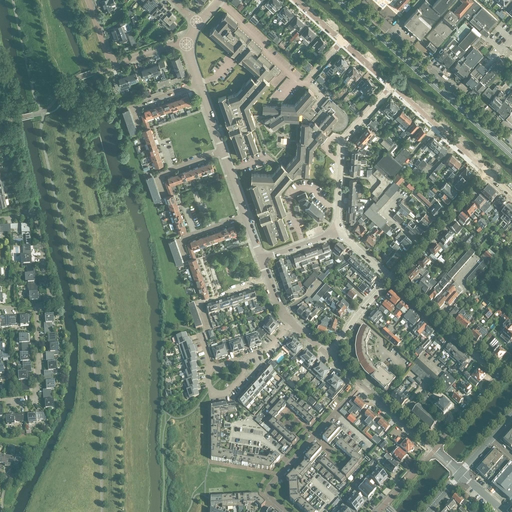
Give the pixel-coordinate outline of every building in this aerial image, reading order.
[(105,0),(100,2),(104,12),(112,9),(111,6),(115,4),(113,0),(105,0)] [(143,0),(144,0),(152,8),(149,11),(149,12),(157,3),(159,1),(157,0),(143,0)] [(264,5),(269,9),(277,0),(268,0),(268,1),(264,5)] [(278,0),(277,0),(269,9),(274,13),(277,10),(282,3),(278,0)] [(399,0),(394,5),(400,10),(405,5),(407,3),(409,0),(399,0)] [(441,14),(432,6),(425,0),(426,0),(418,9),(418,8),(404,23),(420,37),(441,14)] [(453,29),(453,28),(453,27),(465,15),(481,29),(480,29),(487,35),(489,32),(487,30),(497,19),(475,0),(461,0),(463,2),(453,13),(449,10),(426,36),(431,41),(430,42),(426,46),(433,52),(436,48),(436,47),(437,46),(437,47),(453,29)] [(437,0),(432,6),(441,14),(453,0),(437,0)] [(161,7),(157,3),(149,12),(151,13),(154,16),(157,12),(161,16),(166,11),(168,9),(163,5),(161,7)] [(285,5),(279,12),(277,14),(278,16),(276,18),(279,21),(289,10),(285,5)] [(289,10),(280,20),(285,24),(294,14),(289,10)] [(170,15),(166,11),(161,16),(170,24),(169,25),(173,28),(177,24),(174,21),(177,17),(172,13),(170,15)] [(273,64),(261,54),(257,58),(250,52),(252,50),(257,55),(263,49),(251,39),(248,44),(245,42),(249,37),(238,27),(234,32),(235,33),(234,34),(229,30),(231,28),(233,29),(238,23),(227,14),(227,13),(220,21),(221,21),(215,27),(209,33),(210,33),(228,49),(228,50),(228,49),(228,50),(234,55),(234,54),(236,56),(236,57),(236,56),(236,57),(242,62),(242,61),(255,73),(254,73),(260,78),(257,82),(251,77),(237,93),(228,96),(228,97),(227,98),(226,96),(218,98),(218,99),(219,99),(226,119),(225,119),(228,127),(228,126),(229,129),(229,128),(228,129),(229,129),(231,136),(232,136),(239,156),(238,156),(239,156),(246,154),(246,153),(244,148),(248,147),(250,152),(258,150),(258,149),(257,149),(250,129),(251,129),(250,129),(250,128),(256,126),(255,125),(252,118),(255,117),(265,118),(267,116),(266,114),(264,115),(255,114),(252,115),(248,106),(269,83),(268,82),(274,76),(275,77),(276,76),(277,76),(281,71),(274,65),(271,70),(269,68),(273,64)] [(258,21),(253,16),(250,19),(255,24),(258,21)] [(291,23),(295,26),(301,20),(297,16),(291,23)] [(301,20),(295,26),(299,30),(305,24),(301,20)] [(122,25),(109,29),(109,30),(110,30),(110,29),(112,35),(114,41),(113,41),(114,41),(120,39),(121,41),(127,39),(122,25)] [(437,56),(435,58),(440,62),(441,60),(443,61),(448,55),(447,55),(449,53),(457,43),(458,43),(470,29),(467,25),(455,38),(453,37),(446,45),(444,43),(441,46),(443,48),(436,56),(437,56)] [(302,33),(307,37),(304,39),(305,39),(312,30),(308,26),(302,33)] [(457,43),(449,53),(455,59),(456,60),(472,43),(474,45),(481,38),(479,36),(471,28),(470,29),(458,43),(457,43)] [(312,30),(305,39),(309,43),(317,34),(312,30)] [(276,35),(274,33),(273,33),(270,31),(267,35),(272,39),(276,35)] [(293,41),(299,34),(297,32),(290,40),(291,41),(292,40),(293,41)] [(276,35),(272,40),(277,44),(281,40),(276,35)] [(316,44),(318,46),(323,40),(320,37),(312,45),(314,47),(316,44)] [(318,54),(320,52),(327,44),(323,40),(318,46),(314,51),(318,54)] [(463,55),(451,68),(456,73),(453,77),(459,82),(470,69),(472,70),(474,68),(473,67),(483,56),(473,47),(464,56),(463,55)] [(448,55),(443,61),(448,66),(455,59),(449,53),(447,55),(448,55)] [(171,57),(174,67),(182,64),(179,56),(175,57),(174,55),(171,57)] [(341,56),(336,63),(333,65),(335,66),(333,69),(331,68),(328,70),(328,71),(327,72),(330,76),(332,74),(335,71),(336,71),(337,70),(346,60),(341,56)] [(488,71),(473,88),(479,94),(506,64),(499,58),(488,71)] [(158,63),(150,66),(153,74),(162,71),(161,71),(167,68),(163,59),(157,61),(158,63)] [(306,60),(301,65),(305,69),(310,63),(306,60)] [(341,73),(344,70),(350,64),(346,60),(337,70),(338,70),(337,71),(340,73),(341,73)] [(472,70),(463,80),(473,88),(488,71),(479,63),(472,71),(472,70)] [(182,64),(174,67),(177,76),(170,78),(170,77),(155,82),(157,88),(165,85),(166,86),(172,84),(172,83),(183,78),(182,74),(185,73),(182,64)] [(141,67),(137,68),(141,78),(144,77),(153,74),(150,66),(141,69),(141,67)] [(347,73),(349,75),(345,79),(343,81),(345,83),(346,82),(347,81),(349,80),(357,70),(353,67),(347,73)] [(135,72),(127,75),(130,82),(138,79),(141,78),(137,68),(134,69),(135,72)] [(357,70),(349,80),(351,81),(353,79),(356,81),(361,74),(357,70)] [(121,85),(130,82),(127,75),(119,78),(118,76),(112,78),(116,87),(121,85)] [(362,88),(364,90),(371,82),(369,80),(368,80),(367,79),(361,86),(359,83),(353,89),(355,91),(357,88),(359,90),(362,88)] [(371,82),(364,90),(362,92),(365,95),(364,97),(366,99),(371,94),(369,93),(375,86),(374,85),(371,82)] [(488,99),(499,87),(496,85),(492,90),(488,87),(482,94),(488,99)] [(314,94),(308,89),(294,105),(281,104),(281,106),(278,106),(263,105),(262,113),(262,112),(265,113),(266,114),(267,116),(268,117),(264,120),(265,121),(268,121),(270,119),(271,121),(269,122),(269,121),(269,122),(273,128),(285,120),(298,120),(298,121),(299,119),(303,123),(301,123),(302,123),(300,140),(300,143),(297,142),(297,143),(296,154),(286,166),(288,168),(291,171),(293,170),(294,171),(293,171),(293,174),(294,175),(296,173),(301,173),(301,175),(308,176),(308,175),(309,163),(309,162),(308,162),(308,160),(312,160),(313,148),(320,139),(321,140),(321,141),(327,134),(327,133),(324,131),(325,129),(326,130),(326,129),(330,125),(333,127),(336,128),(340,127),(343,125),(345,122),(345,117),(344,114),(335,106),(336,105),(332,101),(332,102),(329,100),(318,113),(311,106),(317,99),(312,95),(314,94)] [(489,103),(496,109),(502,101),(500,100),(505,94),(501,91),(498,94),(499,94),(497,97),(496,96),(489,103)] [(188,95),(181,97),(184,105),(190,103),(188,95)] [(181,97),(175,99),(178,107),(184,105),(181,97)] [(175,99),(169,102),(172,109),(178,107),(175,99)] [(385,107),(389,111),(395,104),(390,100),(385,107)] [(503,101),(502,101),(496,109),(506,118),(510,113),(509,112),(511,108),(511,107),(504,100),(503,101)] [(169,102),(163,104),(165,111),(172,109),(169,102)] [(163,104),(157,106),(159,114),(165,111),(163,104)] [(395,104),(386,114),(390,118),(392,119),(399,112),(397,110),(399,108),(395,104)] [(157,106),(150,108),(153,116),(159,114),(157,106)] [(141,114),(144,121),(147,120),(147,118),(153,116),(150,108),(144,110),(145,113),(141,114)] [(399,119),(401,122),(407,115),(402,111),(394,120),(397,122),(399,119)] [(407,115),(401,122),(403,124),(401,126),(404,128),(412,120),(407,115)] [(147,120),(144,121),(146,128),(143,129),(145,136),(152,133),(150,127),(147,120)] [(414,122),(407,129),(406,131),(410,135),(419,126),(414,122)] [(368,128),(364,133),(371,139),(373,137),(371,135),(373,133),(368,128)] [(420,139),(426,132),(421,128),(412,138),(409,142),(410,143),(413,139),(415,141),(417,137),(420,139)] [(152,133),(145,136),(147,142),(154,139),(152,133)] [(371,139),(364,133),(360,137),(365,142),(369,137),(371,139),(369,142),(372,144),(374,142),(371,140),(371,139)] [(365,142),(360,137),(355,142),(361,146),(365,142)] [(391,146),(394,142),(388,137),(385,140),(391,146)] [(434,138),(426,146),(425,148),(427,150),(430,146),(432,148),(438,142),(434,138)] [(154,139),(147,142),(149,148),(156,146),(154,139)] [(388,149),(390,146),(383,140),(381,143),(388,149)] [(438,142),(432,148),(437,152),(443,146),(438,142)] [(156,146),(149,148),(151,154),(159,152),(156,146)] [(443,146),(437,152),(439,155),(438,157),(437,157),(436,158),(438,160),(439,159),(440,159),(447,150),(443,146)] [(387,151),(380,159),(374,166),(378,169),(380,171),(383,173),(385,176),(389,180),(402,165),(401,164),(411,153),(404,147),(394,158),(387,151)] [(159,152),(151,154),(153,161),(161,158),(159,152)] [(447,165),(449,167),(456,158),(452,154),(446,161),(449,163),(447,165)] [(161,158),(153,161),(155,167),(163,164),(161,158)] [(456,158),(449,167),(451,168),(453,167),(455,169),(461,163),(456,158)] [(421,170),(427,163),(423,159),(421,161),(418,159),(414,163),(421,170)] [(211,162),(205,164),(207,172),(214,169),(211,162)] [(205,164),(199,166),(201,174),(207,172),(205,164)] [(286,212),(282,203),(279,193),(292,177),(293,178),(293,177),(292,177),(294,175),(293,174),(293,171),(294,171),(293,170),(291,171),(288,168),(287,169),(281,164),(272,175),(252,174),(252,173),(251,173),(251,182),(251,181),(252,181),(252,184),(249,185),(249,186),(256,206),(258,214),(259,213),(260,215),(259,216),(259,215),(259,216),(262,223),(269,243),(277,241),(277,240),(275,235),(279,234),(281,239),(289,237),(288,236),(281,216),(280,215),(286,213),(286,212)] [(199,166),(192,168),(195,176),(201,174),(199,166)] [(416,176),(420,171),(415,166),(411,171),(416,176)] [(453,184),(459,189),(467,180),(465,178),(466,177),(469,179),(473,174),(466,167),(465,169),(462,166),(460,168),(463,171),(460,174),(462,175),(453,184)] [(192,168),(186,171),(189,178),(195,176),(192,168)] [(186,171),(180,173),(183,180),(189,178),(186,171)] [(448,181),(450,179),(455,174),(452,172),(447,177),(446,179),(448,181)] [(180,173),(174,175),(177,183),(183,180),(180,173)] [(168,179),(164,181),(167,188),(171,187),(170,185),(177,183),(174,175),(168,177),(168,179)] [(381,180),(381,183),(385,187),(391,181),(389,180),(385,176),(381,180)] [(394,181),(384,192),(385,192),(390,197),(400,186),(394,181)] [(444,185),(447,188),(454,195),(457,191),(446,182),(444,185)] [(454,195),(447,188),(444,185),(441,188),(451,198),(454,195)] [(487,186),(481,194),(483,196),(488,201),(489,201),(491,203),(498,196),(487,186)] [(171,187),(167,188),(170,195),(166,196),(166,197),(162,198),(163,200),(167,199),(168,203),(176,200),(174,194),(173,194),(171,187)] [(370,206),(364,213),(367,215),(373,221),(375,223),(380,227),(380,228),(382,229),(386,233),(391,227),(387,223),(385,222),(387,220),(377,211),(390,197),(385,192),(384,192),(382,190),(381,192),(379,194),(377,197),(379,199),(376,202),(375,203),(374,202),(370,206)] [(428,207),(436,215),(440,211),(432,203),(431,203),(430,202),(418,191),(415,194),(429,206),(428,207)] [(323,218),(324,217),(325,216),(323,214),(324,213),(312,202),(311,203),(307,200),(306,200),(305,198),(307,197),(305,192),(297,196),(299,201),(300,200),(301,202),(303,204),(303,205),(306,208),(305,209),(318,220),(320,218),(322,220),(323,218)] [(447,203),(450,199),(444,194),(443,195),(440,193),(438,194),(447,203)] [(479,196),(472,203),(481,212),(484,214),(488,210),(491,207),(487,203),(489,201),(488,201),(483,196),(481,198),(479,196)] [(499,197),(494,203),(495,203),(493,205),(497,209),(499,207),(500,208),(506,202),(499,197)] [(444,206),(438,201),(434,198),(430,202),(431,203),(432,203),(440,211),(444,206)] [(176,200),(168,203),(170,209),(178,206),(176,200)] [(406,216),(411,211),(401,202),(399,205),(401,207),(397,212),(401,215),(403,213),(406,216)] [(471,205),(468,208),(474,214),(475,212),(478,215),(480,213),(471,205)] [(178,206),(170,209),(172,215),(180,212),(178,206)] [(500,220),(503,222),(511,211),(511,210),(508,206),(502,213),(504,216),(500,220)] [(474,214),(468,208),(464,212),(473,220),(475,218),(472,215),(474,214)] [(361,211),(348,210),(347,210),(346,221),(351,221),(351,225),(352,225),(356,221),(356,215),(354,214),(354,211),(357,211),(359,211),(359,212),(360,214),(361,215),(362,216),(360,217),(363,220),(367,215),(364,213),(363,212),(363,211),(361,211)] [(423,210),(422,211),(420,214),(429,222),(432,219),(425,213),(426,213),(423,210)] [(511,211),(503,222),(507,225),(507,226),(511,220),(511,211)] [(180,212),(172,215),(175,221),(182,218),(180,212)] [(429,222),(420,214),(418,212),(415,215),(426,225),(429,222)] [(403,219),(396,213),(393,217),(400,223),(403,219)] [(463,214),(458,219),(460,220),(458,222),(463,226),(464,225),(466,226),(471,221),(463,214)] [(182,218),(175,221),(177,227),(184,224),(182,218)] [(488,225),(486,224),(481,219),(477,224),(483,230),(488,225)] [(353,230),(356,233),(364,224),(365,224),(365,223),(363,220),(361,223),(360,222),(353,230)] [(408,223),(409,224),(410,225),(419,233),(422,230),(411,220),(408,223)] [(410,225),(409,224),(408,223),(405,226),(416,236),(419,233),(410,225)] [(455,223),(453,224),(450,228),(455,233),(454,234),(458,237),(458,238),(460,236),(459,235),(461,232),(467,237),(468,235),(455,223)] [(30,224),(11,225),(11,233),(22,233),(22,235),(26,234),(27,244),(26,244),(26,245),(30,245),(30,244),(31,244),(30,224)] [(184,224),(177,227),(179,233),(187,231),(184,224)] [(364,224),(356,233),(359,236),(365,231),(364,230),(367,226),(365,224),(364,224)] [(1,234),(11,233),(11,225),(0,225),(0,235),(1,236),(1,234)] [(234,225),(228,228),(230,235),(237,233),(234,225)] [(228,228),(221,230),(224,238),(230,235),(228,228)] [(364,240),(367,243),(376,233),(377,232),(379,230),(376,228),(373,231),(375,232),(373,234),(372,233),(370,236),(369,234),(364,240)] [(221,230),(215,232),(218,240),(224,238),(221,230)] [(401,230),(398,234),(409,244),(412,241),(401,230)] [(215,232),(209,234),(212,242),(218,240),(215,232)] [(447,232),(443,236),(449,241),(452,237),(456,240),(458,237),(454,234),(452,236),(447,232)] [(376,233),(367,243),(370,246),(375,240),(374,239),(376,237),(374,235),(376,233)] [(209,234),(203,236),(206,244),(212,242),(209,234)] [(409,244),(398,234),(395,237),(406,247),(409,244)] [(468,245),(474,239),(469,235),(464,241),(468,245)] [(203,236),(197,238),(199,246),(206,244),(203,236)] [(449,241),(443,236),(440,240),(442,242),(440,244),(442,246),(446,250),(448,247),(446,245),(445,245),(449,241)] [(187,244),(190,252),(194,250),(193,248),(199,246),(197,238),(190,241),(191,243),(187,244)] [(400,246),(395,242),(391,246),(396,250),(400,246)] [(335,244),(330,246),(332,252),(333,252),(338,256),(337,258),(343,264),(347,259),(342,255),(346,251),(339,245),(338,246),(335,244)] [(434,245),(432,248),(438,253),(441,249),(444,252),(446,250),(442,246),(440,248),(436,244),(435,246),(434,245)] [(30,245),(26,245),(23,245),(23,256),(21,257),(22,264),(32,264),(31,245),(30,245)] [(327,247),(321,249),(325,258),(330,256),(332,252),(330,246),(327,247)] [(438,253),(432,248),(430,250),(429,252),(431,254),(429,257),(435,262),(437,260),(435,258),(435,257),(434,257),(438,253)] [(321,249),(316,251),(319,260),(324,258),(325,258),(321,249)] [(401,255),(395,251),(393,249),(390,253),(397,259),(401,255)] [(194,250),(190,252),(192,259),(189,260),(191,266),(198,264),(196,256),(195,254),(194,250)] [(316,251),(310,253),(314,262),(316,262),(315,258),(318,257),(319,260),(316,251)] [(483,256),(481,258),(487,263),(488,262),(489,261),(493,257),(487,252),(483,256)] [(310,253),(305,255),(307,261),(309,260),(311,263),(314,262),(310,253)] [(397,259),(390,253),(388,255),(390,256),(389,257),(388,256),(387,257),(394,263),(397,259)] [(305,255),(299,257),(302,266),(307,264),(306,261),(307,261),(305,255)] [(181,256),(175,258),(177,264),(178,266),(183,264),(182,262),(183,261),(181,256)] [(423,258),(421,260),(427,265),(430,261),(425,256),(423,258)] [(295,265),(301,263),(302,266),(299,257),(293,259),(295,265)] [(349,261),(347,259),(343,264),(336,271),(338,272),(340,271),(350,265),(353,267),(358,262),(353,257),(349,261)] [(394,263),(387,257),(385,259),(387,260),(385,262),(391,267),(394,263)] [(278,261),(279,264),(276,265),(278,271),(291,266),(289,260),(286,261),(287,265),(283,266),(281,260),(278,261)] [(427,265),(421,260),(419,262),(419,263),(418,264),(421,268),(419,270),(424,274),(427,272),(423,269),(427,265)] [(362,266),(358,262),(353,267),(357,271),(362,266)] [(32,264),(22,264),(22,268),(27,267),(27,275),(25,275),(26,283),(31,282),(36,282),(35,264),(32,264)] [(198,264),(191,266),(191,267),(188,268),(190,274),(201,270),(198,264)] [(291,266),(278,271),(280,276),(286,274),(284,268),(288,267),(289,270),(292,269),(291,266)] [(367,270),(362,266),(357,271),(362,276),(367,270)] [(410,273),(417,280),(418,280),(420,281),(421,280),(419,278),(419,279),(417,277),(419,274),(422,276),(422,277),(424,274),(419,270),(418,272),(414,268),(410,273)] [(201,270),(190,274),(192,280),(203,276),(201,270)] [(372,274),(367,270),(362,276),(366,280),(365,281),(365,282),(372,274)] [(418,288),(421,291),(430,281),(426,277),(429,273),(427,272),(424,274),(422,277),(424,279),(419,284),(420,285),(418,288)] [(410,273),(405,278),(415,286),(420,281),(418,280),(417,280),(410,273)] [(377,279),(372,274),(365,282),(371,287),(375,283),(374,282),(377,279)] [(203,276),(192,280),(194,286),(205,282),(203,276)] [(448,284),(452,280),(451,279),(447,276),(443,280),(434,290),(428,298),(431,300),(433,298),(434,299),(439,294),(448,285),(448,284)] [(295,277),(282,282),(284,287),(290,285),(289,283),(296,280),(295,277)] [(432,279),(430,281),(421,291),(425,294),(428,292),(436,283),(432,279)] [(39,282),(36,282),(31,282),(31,293),(29,293),(30,301),(40,301),(39,282)] [(205,282),(194,286),(195,288),(195,289),(195,290),(196,290),(196,292),(207,288),(205,282)] [(449,306),(462,291),(458,288),(460,286),(455,283),(451,287),(444,295),(448,299),(445,303),(449,306)] [(325,284),(323,287),(321,289),(326,294),(326,293),(328,291),(330,289),(325,284)] [(353,301),(357,296),(351,291),(354,289),(349,284),(347,287),(349,289),(345,294),(353,301)] [(302,287),(286,293),(288,299),(294,297),(293,294),(300,291),(301,292),(303,292),(302,287)] [(207,288),(196,292),(197,292),(199,291),(202,297),(209,295),(207,288)] [(254,292),(248,294),(250,302),(256,300),(254,292)] [(382,306),(386,310),(392,304),(394,302),(393,302),(397,297),(392,292),(386,299),(389,301),(387,303),(386,302),(382,306)] [(248,294),(242,296),(244,304),(250,302),(248,294)] [(443,296),(435,304),(440,308),(445,303),(448,299),(444,295),(442,296),(443,296)] [(242,296),(236,298),(238,306),(244,304),(242,296)] [(392,304),(386,310),(390,313),(394,309),(393,308),(394,306),(395,307),(400,300),(397,297),(393,302),(394,302),(392,304)] [(236,298),(230,300),(232,307),(238,306),(236,298)] [(326,298),(324,300),(324,301),(325,302),(326,303),(326,304),(328,306),(329,306),(331,308),(333,309),(333,312),(335,313),(340,317),(343,314),(334,305),(326,298)] [(230,300),(224,302),(226,309),(232,307),(230,300)] [(337,301),(334,305),(343,314),(347,310),(342,306),(343,305),(347,308),(349,306),(343,300),(341,303),(340,304),(337,301)] [(224,302),(218,303),(221,311),(226,309),(224,302)] [(393,315),(395,317),(406,305),(402,302),(396,309),(398,310),(393,315)] [(218,303),(212,305),(215,313),(221,311),(218,303)] [(217,321),(216,317),(215,313),(212,305),(206,307),(209,315),(212,314),(213,318),(214,318),(215,322),(217,321)] [(406,305),(395,317),(397,318),(396,319),(397,320),(402,314),(404,315),(410,309),(406,305)] [(303,306),(297,313),(301,317),(306,312),(307,311),(307,310),(303,306)] [(450,318),(457,309),(454,306),(446,314),(450,318)] [(307,311),(306,312),(301,317),(306,321),(307,320),(310,323),(317,315),(316,314),(319,311),(317,309),(311,315),(307,311)] [(496,312),(502,318),(505,315),(499,309),(496,312)] [(411,310),(407,315),(404,318),(408,322),(407,322),(408,322),(415,314),(411,310)] [(458,314),(460,316),(455,321),(460,326),(468,316),(462,310),(458,314)] [(486,310),(482,314),(488,319),(492,314),(486,310)] [(375,311),(372,314),(379,321),(382,318),(380,316),(381,316),(375,311)] [(379,321),(372,314),(368,318),(374,323),(374,322),(376,324),(379,321)] [(419,317),(415,314),(408,322),(411,325),(409,327),(412,329),(419,321),(417,320),(419,317)] [(28,315),(9,316),(10,324),(10,326),(28,325),(28,315)] [(45,334),(48,334),(53,333),(52,324),(54,324),(54,323),(54,315),(44,315),(45,334)] [(511,323),(511,320),(508,317),(505,315),(503,319),(507,322),(502,327),(506,330),(503,334),(505,335),(502,338),(508,343),(511,340),(511,341),(511,340),(511,341),(511,340),(511,326),(511,325),(511,323)] [(0,324),(10,324),(9,316),(0,316),(0,324)] [(271,316),(265,322),(275,332),(276,330),(277,328),(278,326),(274,323),(276,320),(271,316)] [(468,316),(460,326),(465,330),(470,324),(467,322),(470,318),(468,316)] [(323,319),(321,321),(337,327),(338,322),(332,320),(329,319),(328,320),(326,318),(324,320),(323,319)] [(318,328),(317,330),(325,333),(326,328),(328,329),(335,331),(337,327),(321,321),(321,324),(318,328)] [(275,332),(265,322),(265,323),(267,325),(264,328),(261,326),(259,329),(264,334),(266,332),(270,336),(272,334),(274,333),(275,332)] [(421,325),(419,324),(412,332),(418,338),(421,334),(429,326),(425,322),(422,325),(421,325)] [(486,324),(482,328),(473,338),(476,341),(480,338),(482,339),(485,336),(482,333),(488,326),(486,324)] [(469,333),(471,334),(470,335),(473,338),(482,328),(479,325),(475,330),(473,328),(469,333)] [(369,335),(370,331),(363,326),(360,330),(357,339),(356,347),(357,356),(360,365),(365,372),(368,375),(369,374),(372,377),(371,379),(384,390),(385,390),(387,391),(389,389),(388,388),(395,380),(390,375),(389,377),(385,373),(388,369),(382,363),(380,366),(379,365),(374,368),(372,365),(373,364),(370,359),(368,360),(366,357),(366,354),(368,353),(367,347),(365,347),(365,344),(366,341),(368,341),(370,335),(369,335)] [(435,331),(429,326),(421,334),(422,335),(427,339),(420,346),(418,348),(419,349),(418,350),(416,352),(415,353),(419,357),(425,351),(423,349),(430,342),(427,340),(435,331)] [(385,328),(380,333),(385,337),(390,333),(385,328)] [(257,332),(251,334),(256,348),(256,347),(259,346),(259,345),(261,344),(260,339),(264,334),(259,329),(257,331),(257,332)] [(53,333),(48,334),(49,352),(59,352),(58,344),(56,344),(56,333),(53,333)] [(390,333),(385,337),(390,342),(395,337),(390,333)] [(178,342),(179,345),(191,342),(192,341),(191,338),(187,339),(185,334),(174,337),(176,343),(178,342)] [(247,336),(243,337),(245,344),(248,343),(250,348),(252,348),(255,348),(256,347),(256,348),(251,334),(251,337),(248,339),(247,336)] [(22,343),(22,354),(30,353),(29,335),(19,335),(20,343),(22,343)] [(440,336),(434,342),(432,344),(434,346),(432,348),(433,350),(443,339),(440,336)] [(243,337),(234,340),(239,353),(241,352),(242,351),(244,350),(242,345),(245,344),(243,337)] [(395,337),(390,342),(396,348),(401,343),(395,337)] [(443,339),(433,350),(435,351),(437,349),(439,350),(447,342),(443,339)] [(489,346),(495,351),(494,353),(495,354),(492,357),(498,362),(505,354),(498,348),(499,347),(502,349),(503,347),(495,339),(489,346)] [(234,340),(226,343),(228,350),(231,349),(232,354),(235,353),(237,354),(238,353),(239,353),(234,340)] [(289,344),(287,342),(282,347),(289,353),(299,343),(298,343),(297,342),(295,341),(293,340),(289,344)] [(191,342),(179,345),(181,351),(183,350),(184,353),(197,349),(196,346),(192,347),(191,342)] [(217,346),(222,359),(224,357),(225,356),(227,356),(225,350),(228,350),(226,343),(222,344),(222,347),(218,348),(217,346)] [(299,343),(289,353),(296,359),(301,354),(299,352),(303,348),(301,346),(300,345),(299,343)] [(443,352),(445,354),(444,355),(447,357),(449,355),(454,349),(450,345),(443,352)] [(217,346),(209,348),(211,355),(214,354),(215,360),(218,359),(220,359),(222,359),(217,346)] [(197,349),(184,353),(185,356),(183,357),(185,362),(196,358),(194,353),(198,352),(197,349)] [(459,353),(454,349),(449,355),(450,356),(449,357),(452,360),(459,353)] [(59,352),(49,352),(46,352),(47,371),(52,371),(57,370),(56,363),(54,363),(54,355),(59,355),(59,352)] [(301,354),(296,359),(299,362),(302,360),(305,363),(303,365),(312,355),(311,354),(309,353),(308,353),(307,352),(303,356),(301,354)] [(30,353),(22,354),(20,354),(21,362),(23,362),(23,369),(21,369),(21,372),(28,372),(31,372),(30,353)] [(463,357),(459,353),(452,360),(455,362),(456,361),(458,363),(463,357)] [(312,355),(303,365),(309,371),(314,366),(312,364),(316,360),(314,358),(314,357),(312,355)] [(468,361),(463,357),(458,363),(460,365),(459,366),(460,367),(458,370),(461,373),(468,366),(466,364),(468,361)] [(196,358),(185,362),(186,365),(183,366),(185,372),(197,368),(195,363),(198,361),(197,358),(196,358)] [(418,359),(414,364),(415,365),(410,370),(429,387),(433,381),(446,393),(456,382),(446,373),(440,379),(418,359)] [(277,366),(270,361),(268,364),(274,369),(277,366)] [(316,368),(314,366),(309,371),(316,377),(326,367),(325,367),(324,366),(322,365),(320,364),(316,368)] [(275,372),(267,365),(263,369),(269,374),(272,376),(275,372)] [(197,368),(185,372),(186,375),(184,376),(186,381),(197,377),(196,372),(199,371),(198,367),(197,368)] [(326,367),(316,377),(318,375),(321,378),(320,381),(323,383),(328,378),(326,376),(329,372),(328,370),(327,369),(326,367)] [(269,374),(263,369),(260,373),(266,378),(269,381),(273,377),(272,376),(269,374)] [(466,372),(462,376),(475,388),(478,384),(485,376),(478,370),(471,378),(470,377),(470,376),(469,376),(470,375),(467,372),(467,373),(466,372)] [(52,371),(47,371),(44,371),(45,390),(51,389),(55,389),(54,381),(54,380),(52,380),(52,371)] [(28,372),(21,372),(18,373),(19,380),(21,380),(21,387),(19,388),(19,391),(29,391),(28,372)] [(266,378),(260,373),(256,377),(258,378),(263,383),(264,383),(266,385),(269,381),(266,378)] [(330,380),(328,378),(323,383),(329,389),(339,379),(338,378),(335,377),(334,376),(330,380)] [(197,377),(186,381),(187,384),(185,385),(187,390),(198,386),(196,381),(200,380),(198,377),(197,377)] [(263,389),(266,385),(264,383),(263,383),(258,378),(255,382),(261,387),(262,388),(263,389)] [(339,379),(329,389),(334,393),(330,398),(332,400),(336,395),(341,390),(339,388),(343,384),(341,382),(341,381),(339,379)] [(255,382),(251,386),(257,391),(260,393),(263,389),(262,388),(261,387),(255,382)] [(462,384),(459,388),(461,389),(467,395),(471,391),(470,391),(471,390),(468,387),(470,385),(468,383),(466,385),(463,382),(461,384),(462,384)] [(198,386),(187,390),(188,393),(185,394),(187,400),(199,396),(197,391),(200,389),(199,386),(198,386)] [(257,391),(251,386),(249,388),(248,389),(254,395),(256,397),(260,393),(257,391)] [(391,397),(396,402),(402,396),(399,393),(403,389),(400,387),(391,397)] [(51,389),(45,390),(43,390),(44,409),(54,408),(54,400),(53,400),(53,398),(51,398),(51,389)] [(253,401),(256,397),(254,395),(248,389),(244,393),(251,399),(253,401)] [(423,395),(428,398),(432,392),(428,389),(423,395)] [(244,393),(241,397),(246,402),(249,405),(253,401),(251,399),(244,393)] [(459,405),(463,399),(456,393),(452,398),(459,405)] [(405,398),(402,396),(396,402),(401,406),(411,396),(408,394),(405,398)] [(281,399),(287,405),(290,408),(296,403),(296,402),(295,403),(287,396),(283,401),(281,399)] [(241,397),(238,401),(246,408),(249,405),(246,402),(241,397)] [(312,397),(308,401),(313,406),(317,401),(312,397)] [(275,398),(272,401),(282,410),(287,405),(281,399),(279,402),(275,398)] [(354,398),(349,403),(353,407),(348,413),(350,415),(353,412),(362,401),(358,398),(356,400),(354,398)] [(443,415),(451,406),(442,398),(441,400),(438,398),(432,405),(434,407),(443,415)] [(296,403),(290,408),(295,413),(304,403),(302,400),(298,404),(296,403)] [(268,405),(268,406),(278,415),(282,410),(272,401),(270,404),(274,407),(272,409),(268,405)] [(362,401),(353,412),(355,414),(359,409),(361,411),(366,405),(362,401)] [(305,403),(304,403),(295,413),(300,417),(309,407),(306,404),(303,409),(301,407),(305,403)] [(211,407),(211,428),(221,428),(221,415),(228,413),(228,414),(226,404),(211,407)] [(227,405),(226,404),(228,414),(236,413),(234,404),(227,405)] [(437,422),(422,408),(418,405),(411,412),(415,416),(430,429),(437,422)] [(268,406),(265,408),(269,412),(268,414),(273,420),(274,419),(278,415),(268,406)] [(309,407),(300,417),(305,422),(314,411),(311,409),(308,413),(306,411),(310,407),(309,407)] [(361,422),(364,424),(373,414),(369,410),(364,416),(365,417),(361,422)] [(314,411),(305,422),(309,425),(316,418),(312,415),(315,412),(314,411)] [(43,413),(25,414),(25,422),(28,421),(28,424),(36,423),(36,421),(44,421),(43,413)] [(25,414),(6,415),(7,425),(15,425),(14,422),(25,422),(25,414)] [(269,416),(265,421),(273,428),(272,429),(278,423),(274,419),(273,420),(268,414),(267,414),(269,416)] [(375,423),(373,421),(377,417),(373,414),(364,424),(370,429),(375,423)] [(350,415),(347,419),(353,424),(356,420),(350,415)] [(377,425),(379,426),(375,431),(377,433),(386,423),(382,419),(377,425)] [(274,431),(271,435),(273,437),(282,427),(278,423),(272,429),(274,431)] [(390,426),(386,423),(377,433),(379,435),(383,430),(385,432),(390,426)] [(335,425),(331,429),(337,435),(341,431),(335,425)] [(282,427),(273,437),(274,438),(277,433),(279,435),(275,439),(278,442),(287,432),(282,427)] [(331,429),(327,434),(333,440),(337,435),(331,429)] [(511,431),(503,441),(511,449),(511,431)] [(287,432),(278,442),(282,438),(284,439),(280,444),(283,446),(292,436),(287,432)] [(327,434),(323,439),(329,445),(333,440),(327,434)] [(376,435),(372,440),(376,444),(380,440),(376,435)] [(296,440),(292,436),(283,446),(286,443),(290,447),(292,445),(297,440),(296,440)] [(337,443),(336,445),(341,449),(350,439),(347,436),(342,442),(340,440),(337,443)] [(397,437),(396,438),(393,441),(395,443),(396,444),(398,446),(399,445),(403,450),(407,453),(408,453),(409,452),(410,452),(412,452),(413,452),(413,451),(414,450),(414,448),(410,445),(410,444),(406,441),(404,440),(401,442),(399,441),(400,440),(397,437)] [(351,439),(350,439),(341,449),(346,454),(355,443),(352,441),(349,445),(347,443),(351,439)] [(383,440),(378,445),(382,449),(387,444),(383,440)] [(346,454),(351,458),(360,448),(357,445),(354,449),(352,448),(355,443),(346,454)] [(221,444),(211,444),(211,460),(231,463),(233,453),(220,451),(220,444),(221,444)] [(316,446),(312,450),(319,456),(323,452),(316,446)] [(401,463),(407,456),(405,455),(407,453),(403,450),(402,451),(397,447),(393,450),(396,452),(393,455),(401,463)] [(360,448),(351,458),(353,460),(360,466),(359,465),(363,460),(355,453),(359,450),(360,448)] [(509,463),(497,453),(493,449),(483,460),(489,466),(490,465),(500,473),(509,463)] [(312,450),(308,455),(315,461),(319,456),(312,450)] [(272,452),(269,456),(276,463),(280,458),(272,452)] [(255,455),(253,467),(270,470),(276,463),(269,456),(265,460),(254,458),(255,455)] [(315,461),(308,455),(304,459),(312,467),(311,465),(315,461)] [(319,473),(329,463),(324,458),(322,460),(316,467),(314,469),(317,472),(321,467),(323,469),(319,473)] [(305,461),(302,465),(309,471),(312,467),(304,459),(304,460),(305,461)] [(353,460),(349,464),(356,470),(360,466),(353,460)] [(489,466),(483,460),(481,463),(497,477),(500,473),(490,465),(489,466)] [(383,465),(385,467),(387,469),(392,473),(397,467),(390,461),(388,464),(386,462),(383,465)] [(324,478),(334,467),(329,463),(319,473),(322,476),(326,472),(328,473),(324,478)] [(497,477),(481,463),(475,469),(476,471),(491,484),(497,477)] [(511,464),(510,463),(509,464),(491,484),(510,500),(511,497),(511,464)] [(349,464),(345,469),(352,475),(356,470),(349,464)] [(302,465),(298,469),(305,475),(309,471),(302,465)] [(334,467),(324,478),(327,480),(331,476),(333,478),(339,472),(334,467)] [(383,474),(385,471),(380,467),(374,473),(383,482),(387,478),(383,474)] [(293,471),(293,472),(301,479),(305,475),(298,469),(295,473),(293,471)] [(345,469),(341,474),(348,480),(352,475),(345,469)] [(290,500),(295,505),(301,497),(302,496),(300,494),(299,495),(300,496),(299,496),(298,496),(298,495),(297,481),(298,480),(301,483),(303,481),(301,479),(293,472),(289,477),(288,477),(286,480),(289,482),(290,500)] [(339,472),(333,478),(334,477),(342,484),(346,479),(347,480),(348,480),(341,474),(339,472)] [(374,473),(372,472),(373,474),(368,480),(373,485),(375,483),(379,487),(383,482),(374,473)] [(371,487),(373,485),(368,480),(366,478),(360,485),(372,495),(376,491),(371,487)] [(372,495),(360,485),(362,487),(356,493),(362,498),(364,496),(368,500),(372,495)] [(360,500),(362,498),(356,493),(354,491),(349,498),(360,508),(364,504),(360,500)] [(464,505),(466,503),(456,494),(452,498),(459,505),(461,503),(464,505)] [(259,498),(259,495),(243,496),(244,508),(244,507),(244,505),(256,504),(261,509),(265,504),(259,498)] [(296,504),(299,507),(305,501),(301,497),(295,505),(296,504)] [(342,503),(344,501),(340,497),(332,505),(334,507),(340,501),(342,503)] [(211,498),(210,508),(216,510),(216,505),(222,504),(222,508),(221,498),(211,498)] [(356,511),(360,508),(349,498),(345,502),(346,504),(345,506),(350,511),(352,509),(355,511),(356,511)] [(445,506),(450,510),(451,511),(450,511),(449,511),(454,511),(452,510),(451,509),(455,505),(450,500),(445,506)] [(305,501),(299,507),(303,511),(309,504),(305,501)]
